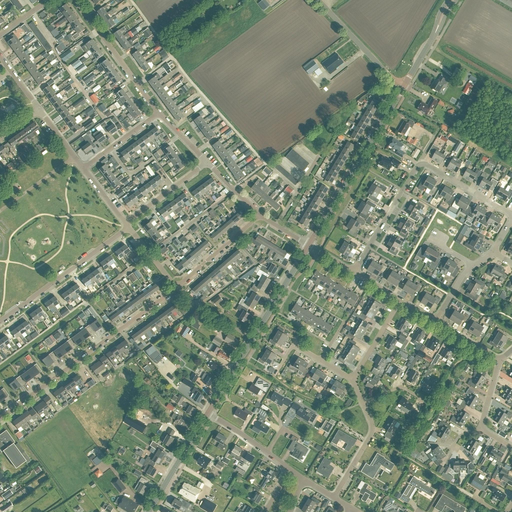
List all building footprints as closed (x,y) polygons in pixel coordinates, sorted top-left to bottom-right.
[(271,6),(265,0),(263,0),(259,3),(264,11),(271,6)] [(511,0),(498,0),(498,1),(511,8),(511,0)] [(58,15),(57,16),(59,19),(64,15),(64,14),(70,9),(66,4),(60,9),(63,13),(61,14),(61,13),(58,15)] [(105,8),(106,9),(109,7),(107,5),(97,12),(102,17),(107,13),(104,9),(105,8)] [(111,19),(109,16),(110,15),(111,16),(117,12),(115,8),(107,13),(102,17),(106,23),(111,19)] [(66,17),(58,23),(60,26),(68,20),(68,19),(74,14),(70,9),(64,14),(64,15),(66,17)] [(70,23),(67,25),(68,27),(72,25),(71,24),(78,19),(74,14),(68,19),(68,20),(70,23)] [(114,20),(117,18),(115,16),(111,19),(106,23),(110,29),(115,25),(112,21),(114,20)] [(74,28),(71,30),(72,32),(76,30),(75,29),(81,24),(78,19),(71,24),(72,25),(74,28)] [(29,29),(25,24),(21,27),(25,32),(26,31),(29,34),(31,32),(29,29)] [(78,33),(72,37),(75,40),(80,36),(79,34),(85,30),(85,29),(81,24),(75,29),(76,30),(78,33)] [(122,31),(123,32),(125,30),(124,27),(120,30),(114,34),(118,40),(124,36),(121,32),(122,31)] [(148,29),(143,32),(148,39),(153,35),(148,29)] [(128,33),(124,36),(118,40),(122,46),(128,42),(125,38),(126,37),(127,38),(130,35),(128,34),(128,33)] [(19,41),(15,35),(11,37),(13,39),(8,42),(12,47),(17,43),(19,41)] [(137,39),(136,36),(128,42),(122,46),(127,52),(134,46),(132,43),(137,39)] [(96,45),(92,40),(86,45),(89,48),(85,51),(87,53),(90,50),(89,50),(96,45)] [(19,41),(17,43),(12,47),(15,52),(22,46),(21,45),(21,44),(19,41)] [(65,48),(60,41),(58,42),(58,43),(60,45),(56,48),(60,53),(64,51),(63,50),(65,48)] [(100,50),(96,45),(89,50),(90,50),(92,53),(89,56),(90,58),(94,55),(93,55),(100,50)] [(141,52),(144,50),(140,45),(136,49),(137,51),(132,55),(137,61),(142,57),(139,52),(141,52)] [(24,52),(22,50),(24,49),(22,46),(15,52),(18,57),(24,52)] [(64,62),(75,55),(71,49),(60,56),(64,62)] [(27,50),(24,52),(18,57),(22,61),(29,56),(28,54),(29,53),(27,50)] [(97,60),(103,55),(100,50),(93,55),(94,55),(96,59),(93,61),(94,63),(97,60)] [(335,68),(343,62),(336,53),(329,58),(329,57),(321,63),(330,74),(336,69),(335,68)] [(145,57),(145,58),(148,56),(146,54),(142,57),(137,61),(141,66),(146,62),(143,58),(145,57)] [(29,59),(31,58),(29,56),(22,61),(25,66),(31,62),(29,59)] [(151,68),(148,65),(152,62),(151,59),(146,62),(141,66),(145,72),(151,68)] [(319,68),(312,59),(303,67),(309,75),(319,68)] [(75,69),(82,64),(79,60),(72,65),(75,69)] [(111,65),(107,60),(101,64),(101,65),(101,66),(98,68),(102,73),(105,70),(104,70),(111,65)] [(33,64),(31,62),(25,66),(29,71),(36,66),(34,63),(33,64)] [(76,70),(79,74),(85,70),(82,65),(76,70)] [(114,70),(111,65),(104,70),(105,70),(107,74),(104,76),(105,78),(108,76),(108,75),(114,70)] [(38,71),(36,69),(38,68),(36,66),(29,71),(32,76),(38,71)] [(322,73),(319,68),(314,72),(318,76),(322,73)] [(40,74),(38,71),(32,76),(36,80),(46,73),(45,70),(42,73),(40,74)] [(52,80),(62,72),(60,70),(50,77),(52,80)] [(112,80),(118,75),(114,70),(108,75),(108,76),(111,79),(107,81),(109,83),(112,81),(112,80)] [(45,81),(43,78),(45,77),(47,76),(45,74),(47,73),(46,73),(36,80),(39,85),(45,81)] [(83,80),(86,84),(94,78),(91,74),(83,80)] [(158,81),(156,78),(159,76),(158,74),(154,77),(155,77),(149,82),(152,87),(159,82),(158,81)] [(115,85),(122,80),(118,75),(112,80),(112,81),(114,84),(111,86),(113,88),(116,86),(115,85)] [(474,83),(477,79),(471,75),(468,80),(474,83)] [(444,84),(445,85),(448,81),(441,76),(438,80),(436,79),(430,88),(438,92),(444,84)] [(162,87),(160,83),(163,81),(162,79),(158,81),(159,82),(152,87),(156,92),(162,87)] [(166,92),(163,89),(167,86),(165,84),(162,87),(156,92),(160,97),(166,92)] [(186,85),(181,88),(185,93),(189,89),(186,85)] [(43,90),(47,95),(54,90),(52,87),(51,89),(49,86),(43,90)] [(468,95),(471,90),(466,87),(462,92),(468,95)] [(126,94),(122,89),(116,94),(119,98),(115,100),(117,102),(120,99),(126,94)] [(170,97),(167,93),(170,91),(169,89),(166,92),(160,97),(163,102),(170,97)] [(56,92),(54,90),(47,95),(50,100),(56,96),(54,93),(56,92)] [(99,101),(94,94),(90,97),(95,104),(99,101)] [(130,99),(126,94),(120,99),(123,103),(119,105),(121,107),(124,105),(124,104),(130,99)] [(173,102),(171,99),(174,96),(173,94),(170,97),(163,102),(167,107),(174,102),(173,102)] [(58,98),(56,96),(50,100),(54,105),(61,99),(59,97),(58,98)] [(370,96),(369,98),(373,100),(371,103),(370,105),(377,109),(380,103),(374,99),(374,98),(370,96)] [(76,104),(79,107),(86,101),(84,98),(76,104)] [(432,110),(437,101),(432,98),(428,106),(422,102),(417,110),(427,115),(431,109),(432,110)] [(63,101),(61,99),(54,105),(57,109),(63,105),(61,103),(63,101)] [(134,105),(130,99),(124,104),(124,105),(126,108),(123,110),(125,112),(128,110),(127,109),(134,105)] [(177,107),(175,103),(178,101),(176,99),(173,102),(174,102),(167,107),(171,112),(177,107)] [(195,113),(204,107),(201,102),(200,102),(198,99),(193,103),(196,106),(192,108),(195,113)] [(367,101),(366,103),(370,105),(368,109),(367,110),(374,114),(377,109),(370,105),(371,103),(367,101)] [(181,112),(178,108),(181,106),(180,104),(177,107),(171,112),(174,117),(181,112)] [(65,108),(63,105),(57,109),(61,114),(68,109),(66,107),(65,108)] [(137,110),(134,105),(127,109),(128,110),(130,113),(127,115),(128,117),(131,115),(131,114),(137,110)] [(92,107),(86,111),(89,116),(95,111),(92,107)] [(187,107),(184,109),(181,112),(174,117),(178,122),(185,117),(182,114),(185,111),(186,112),(188,110),(187,107)] [(364,107),(363,109),(367,111),(364,114),(364,116),(370,119),(374,114),(367,110),(368,109),(364,107)] [(69,111),(68,109),(61,114),(64,119),(70,115),(68,112),(69,111)] [(112,113),(108,109),(103,112),(107,117),(112,113)] [(135,119),(141,115),(137,110),(131,114),(131,115),(134,118),(130,120),(132,122),(136,120),(135,119)] [(361,112),(359,114),(363,116),(361,120),(361,121),(367,125),(370,119),(364,116),(364,114),(361,112)] [(194,121),(198,126),(205,121),(204,120),(202,117),(205,115),(204,113),(200,115),(200,116),(194,121)] [(72,117),(70,115),(64,119),(68,124),(75,118),(73,116),(72,117)] [(77,121),(75,118),(68,124),(71,128),(77,124),(75,122),(77,121)] [(207,118),(204,120),(205,121),(198,126),(202,131),(208,126),(208,125),(206,122),(209,120),(207,118)] [(357,118),(356,120),(360,122),(358,125),(357,126),(364,130),(367,125),(361,121),(361,120),(357,118)] [(91,120),(84,125),(87,129),(94,124),(91,120)] [(412,129),(415,123),(410,120),(408,124),(404,121),(398,132),(403,135),(404,136),(404,135),(406,137),(408,133),(406,132),(409,127),(412,129)] [(109,128),(107,125),(105,122),(100,125),(106,133),(109,131),(112,135),(118,130),(114,124),(109,128)] [(34,123),(29,126),(33,132),(34,131),(37,129),(39,132),(41,131),(39,127),(38,128),(34,123)] [(211,123),(208,125),(208,126),(202,131),(205,136),(212,131),(212,130),(209,127),(212,125),(211,123)] [(354,123),(353,125),(357,127),(355,131),(354,132),(361,136),(364,130),(357,126),(358,125),(354,123)] [(79,127),(77,124),(71,128),(75,133),(82,128),(80,126),(79,127)] [(106,133),(100,125),(96,128),(100,134),(95,138),(100,144),(106,139),(103,135),(106,133)] [(33,132),(29,126),(23,130),(28,136),(29,135),(31,138),(33,137),(34,136),(36,135),(34,131),(33,132)] [(164,137),(161,133),(161,134),(157,128),(151,131),(156,138),(156,137),(159,135),(162,139),(164,137)] [(213,132),(216,130),(215,128),(212,130),(212,131),(205,136),(209,141),(216,136),(213,132)] [(351,128),(350,130),(354,133),(351,137),(357,141),(361,136),(354,132),(355,131),(351,128)] [(23,130),(18,134),(22,140),(23,139),(27,136),(29,140),(31,138),(29,135),(28,136),(23,130)] [(151,141),(155,139),(157,142),(159,141),(156,137),(156,138),(151,131),(146,135),(151,141)] [(18,134),(13,138),(17,143),(18,143),(21,140),(24,144),(26,142),(23,139),(22,140),(18,134)] [(86,153),(93,149),(91,145),(93,143),(87,135),(83,137),(87,144),(82,148),(86,153)] [(146,145),(149,142),(152,146),(154,144),(151,141),(146,135),(141,139),(146,145)] [(8,142),(5,145),(7,148),(8,147),(10,149),(16,144),(19,147),(21,146),(18,143),(17,143),(13,138),(8,142)] [(223,146),(222,145),(220,142),(223,140),(222,138),(218,140),(219,141),(212,145),(216,151),(223,146)] [(146,145),(141,139),(136,143),(141,149),(141,148),(144,146),(147,150),(147,149),(149,148),(146,145)] [(345,139),(343,141),(347,143),(345,146),(345,148),(351,152),(355,146),(348,142),(348,141),(345,139)] [(402,158),(405,153),(400,150),(403,145),(393,139),(389,146),(393,148),(391,151),(402,158)] [(457,153),(462,144),(459,141),(457,145),(453,151),(457,153)] [(141,148),(141,149),(136,143),(131,146),(136,153),(136,152),(139,150),(142,153),(144,152),(141,148)] [(226,150),(224,147),(227,145),(226,143),(222,145),(223,146),(216,151),(220,156),(227,151),(226,150)] [(341,144),(340,146),(344,148),(342,152),(341,153),(348,157),(351,152),(345,148),(345,146),(341,144)] [(2,146),(0,147),(0,153),(1,155),(2,154),(5,152),(8,155),(10,154),(7,150),(6,151),(2,146)] [(136,153),(131,146),(126,150),(131,156),(134,153),(137,157),(139,155),(136,152),(136,153)] [(436,162),(441,154),(438,152),(440,149),(435,146),(432,152),(434,154),(431,159),(436,162)] [(167,156),(174,152),(170,147),(164,151),(166,155),(163,157),(165,159),(168,157),(167,156)] [(230,155),(228,152),(231,150),(229,148),(226,150),(227,151),(220,156),(224,161),(230,156),(230,155)] [(126,160),(129,157),(132,161),(134,159),(131,156),(126,150),(121,154),(123,157),(120,159),(124,164),(127,162),(126,160)] [(338,150),(337,152),(341,154),(339,157),(338,158),(345,162),(348,157),(341,153),(342,152),(338,150)] [(171,161),(177,157),(174,152),(167,156),(168,157),(170,160),(167,162),(168,164),(171,162),(171,161)] [(443,155),(441,154),(436,162),(441,165),(448,153),(445,152),(443,155)] [(234,160),(231,157),(234,155),(233,153),(230,155),(230,156),(224,161),(227,166),(234,161),(234,160)] [(335,155),(334,157),(338,159),(335,163),(335,164),(342,168),(345,162),(338,158),(339,157),(335,155)] [(177,157),(171,161),(171,162),(168,164),(172,169),(175,167),(174,166),(181,161),(177,157)] [(401,163),(394,159),(393,161),(388,159),(387,159),(383,157),(377,166),(380,167),(381,167),(382,166),(389,171),(392,166),(397,169),(401,163)] [(237,165),(235,162),(238,160),(237,158),(234,160),(234,161),(227,166),(231,171),(238,166),(237,165)] [(332,160),(331,162),(334,165),(332,168),(332,169),(338,173),(342,168),(335,164),(335,163),(332,160)] [(452,171),(457,163),(452,160),(447,168),(452,171)] [(457,163),(452,171),(456,174),(460,168),(462,170),(464,167),(466,164),(468,161),(466,160),(465,163),(462,161),(460,165),(457,163)] [(185,166),(181,161),(174,166),(175,167),(177,170),(174,172),(176,174),(179,172),(178,171),(185,166)] [(109,169),(106,166),(110,164),(108,162),(105,165),(99,170),(103,175),(109,170),(109,169)] [(241,170),(239,167),(242,165),(240,163),(237,165),(238,166),(231,171),(235,176),(241,171),(241,170)] [(464,174),(462,177),(467,180),(472,172),(467,169),(469,165),(466,164),(464,167),(467,169),(464,174)] [(153,175),(154,174),(148,166),(146,168),(152,176),(153,175)] [(328,166),(327,168),(331,170),(329,174),(328,174),(335,178),(338,173),(332,169),(332,168),(328,166)] [(113,174),(110,171),(113,169),(112,167),(109,169),(109,170),(103,175),(107,180),(113,175),(113,174)] [(245,176),(242,172),(246,170),(244,168),(241,170),(241,171),(235,176),(238,181),(245,176)] [(482,172),(479,171),(477,169),(474,173),(472,172),(467,180),(472,183),(475,177),(478,178),(482,172)] [(154,180),(151,182),(147,177),(148,177),(144,171),(141,173),(147,180),(146,180),(149,183),(149,184),(149,183),(154,189),(159,185),(155,179),(154,180)] [(324,173),(328,176),(325,180),(332,184),(335,178),(328,174),(329,174),(325,171),(325,172),(324,173)] [(117,180),(116,179),(114,176),(117,174),(116,172),(113,174),(113,175),(107,180),(111,184),(117,180)] [(482,181),(479,186),(483,189),(488,181),(486,180),(488,176),(483,173),(479,179),(482,181)] [(164,182),(160,175),(156,178),(153,175),(152,176),(151,176),(154,180),(155,179),(159,185),(164,182)] [(121,185),(119,182),(123,179),(121,176),(116,179),(117,180),(111,184),(114,189),(121,185)] [(427,188),(433,179),(428,177),(426,181),(423,179),(418,188),(423,191),(425,187),(427,188)] [(218,189),(220,187),(218,183),(217,184),(213,178),(207,181),(212,188),(212,187),(213,187),(216,185),(218,189)] [(251,188),(257,193),(260,189),(260,188),(257,186),(262,181),(259,179),(254,184),(255,185),(251,188)] [(433,179),(427,188),(431,190),(429,193),(433,196),(437,190),(434,188),(435,186),(437,182),(433,179)] [(488,181),(483,189),(488,192),(489,190),(491,187),(494,189),(498,182),(492,179),(490,182),(488,181)] [(207,181),(202,185),(207,191),(208,191),(211,189),(213,192),(214,194),(213,194),(217,199),(220,197),(216,193),(216,192),(213,187),(212,187),(212,188),(207,181)] [(326,194),(329,189),(323,185),(323,184),(319,181),(318,183),(322,186),(320,189),(319,190),(326,194)] [(387,188),(381,184),(377,181),(374,185),(373,184),(370,189),(379,194),(381,191),(384,193),(387,188)] [(149,184),(149,183),(146,186),(143,182),(141,184),(144,187),(149,193),(154,189),(149,183),(149,184)] [(264,183),(260,188),(260,189),(257,193),(262,197),(265,193),(262,190),(266,185),(264,183)] [(499,183),(495,190),(498,191),(497,193),(495,196),(500,199),(505,191),(500,188),(502,185),(499,183)] [(210,195),(208,191),(207,191),(202,185),(197,189),(202,195),(203,195),(206,193),(208,196),(210,195)] [(144,187),(141,189),(138,186),(136,187),(139,191),(139,190),(144,196),(149,193),(144,187)] [(294,190),(289,186),(285,190),(290,194),(294,190)] [(323,200),(326,194),(319,190),(320,189),(316,187),(315,189),(319,191),(317,194),(316,196),(323,200)] [(444,198),(450,189),(445,187),(440,195),(444,198)] [(269,188),(265,193),(262,197),(267,202),(270,198),(270,197),(267,195),(272,190),(269,188)] [(122,189),(116,194),(118,198),(125,193),(122,189)] [(139,191),(136,193),(133,189),(131,191),(134,194),(139,200),(144,196),(139,190),(139,191)] [(205,198),(203,195),(202,195),(197,189),(192,193),(197,199),(201,196),(203,200),(205,198)] [(376,198),(379,194),(370,189),(367,193),(372,196),(369,199),(377,204),(380,200),(376,198)] [(450,189),(444,198),(446,199),(445,202),(450,205),(454,199),(451,197),(452,196),(454,192),(450,189)] [(511,190),(509,189),(507,192),(505,191),(500,199),(505,202),(508,197),(511,198),(511,195),(511,190)] [(274,192),(270,197),(270,198),(267,202),(272,206),(275,202),(272,199),(277,194),(276,194),(274,192)] [(319,205),(323,200),(316,196),(317,194),(313,192),(311,194),(315,197),(313,200),(313,201),(319,205)] [(134,194),(130,197),(128,193),(126,195),(128,198),(129,198),(134,204),(139,200),(134,194)] [(185,203),(188,201),(190,204),(192,203),(189,199),(184,193),(179,197),(184,203),(185,203)] [(277,204),(282,198),(281,198),(279,196),(275,202),(272,206),(277,211),(280,206),(277,204)] [(461,208),(466,199),(462,196),(459,202),(455,200),(452,206),(458,210),(459,207),(461,208)] [(128,198),(125,200),(123,197),(121,198),(124,202),(124,201),(129,208),(134,204),(129,198),(128,198)] [(180,206),(183,205),(185,208),(187,207),(185,203),(184,203),(179,197),(174,201),(179,207),(180,206)] [(316,211),(319,205),(313,201),(313,200),(309,198),(308,200),(312,202),(310,205),(309,206),(316,211)] [(466,199),(461,208),(463,209),(461,212),(468,216),(472,210),(468,207),(468,206),(471,202),(466,199)] [(174,201),(169,205),(174,211),(175,210),(177,214),(180,212),(182,210),(180,207),(180,206),(179,207),(174,201)] [(375,209),(377,205),(371,202),(369,205),(362,201),(360,206),(369,211),(371,207),(375,209)] [(417,205),(412,202),(409,207),(418,212),(420,209),(422,211),(425,206),(418,202),(417,205)] [(313,216),(316,211),(309,206),(310,205),(306,203),(305,205),(309,207),(307,211),(306,212),(313,216)] [(170,214),(173,212),(175,215),(177,214),(175,210),(174,211),(169,205),(164,208),(169,215),(170,214)] [(472,210),(468,216),(472,219),(474,215),(477,217),(482,208),(477,205),(475,210),(474,211),(472,210)] [(224,216),(225,214),(218,206),(217,207),(217,208),(220,211),(224,216)] [(367,213),(369,211),(360,206),(357,210),(361,213),(359,216),(367,220),(370,215),(367,213)] [(446,214),(448,211),(440,206),(438,209),(446,214)] [(418,212),(409,207),(406,213),(411,215),(409,218),(417,222),(420,218),(416,216),(418,212)] [(172,218),(170,214),(169,215),(164,208),(159,212),(161,215),(159,217),(163,223),(166,221),(164,218),(168,216),(170,219),(172,218)] [(310,221),(313,216),(306,212),(307,211),(303,208),(302,210),(306,213),(304,216),(303,217),(310,221)] [(486,218),(484,217),(487,211),(482,208),(477,217),(480,218),(478,222),(482,225),(486,218)] [(232,211),(236,216),(236,215),(240,220),(245,215),(242,211),(238,214),(234,209),(232,211)] [(235,224),(240,220),(236,215),(236,216),(233,218),(229,213),(226,215),(231,220),(235,224)] [(306,227),(310,221),(303,217),(304,216),(300,214),(298,216),(303,218),(300,223),(306,227)] [(492,225),(497,217),(492,214),(489,219),(486,218),(482,225),(487,227),(489,224),(492,225)] [(230,228),(235,224),(231,220),(228,223),(225,220),(226,220),(224,217),(221,219),(226,224),(230,228)] [(497,227),(502,219),(497,217),(492,225),(494,227),(492,231),(497,233),(500,228),(497,227)] [(181,219),(180,218),(175,221),(179,226),(184,223),(181,219)] [(356,221),(352,219),(349,223),(358,228),(361,224),(364,226),(366,223),(358,218),(356,221)] [(144,227),(148,232),(154,227),(154,226),(151,223),(155,221),(153,219),(150,222),(144,227)] [(412,228),(415,223),(408,219),(407,222),(402,219),(399,225),(408,230),(409,227),(412,228)] [(154,227),(148,232),(152,237),(158,232),(157,231),(155,228),(158,226),(161,224),(159,222),(157,224),(154,226),(154,227)] [(225,232),(230,228),(226,224),(223,227),(219,222),(216,224),(221,229),(221,228),(225,232)] [(355,233),(358,228),(349,223),(347,227),(352,231),(350,234),(356,238),(358,235),(355,233)] [(406,232),(408,230),(399,225),(396,230),(401,232),(399,235),(406,239),(409,234),(406,232)] [(220,237),(225,232),(221,228),(221,229),(218,231),(214,226),(211,228),(216,233),(220,237)] [(158,232),(152,237),(156,242),(157,241),(159,243),(164,240),(162,237),(159,233),(162,231),(161,229),(157,231),(158,232)] [(215,241),(220,237),(216,233),(213,235),(208,230),(206,232),(208,234),(211,237),(215,241)] [(473,239),(472,241),(481,246),(484,241),(477,237),(479,235),(474,232),(471,237),(473,239)] [(256,249),(258,250),(262,244),(261,244),(264,239),(258,236),(256,240),(253,239),(251,242),(257,246),(256,249)] [(402,246),(405,241),(399,237),(398,240),(392,237),(389,242),(398,247),(399,244),(402,246)] [(196,241),(201,246),(201,245),(205,249),(210,245),(206,241),(203,244),(199,239),(196,241)] [(267,248),(270,243),(264,239),(261,244),(262,244),(265,246),(262,252),(264,254),(268,248),(267,248)] [(192,241),(190,242),(192,245),(191,245),(196,250),(200,254),(205,249),(201,245),(201,246),(198,248),(194,243),(192,241)] [(481,246),(472,241),(471,242),(468,241),(467,243),(466,243),(464,246),(473,251),(475,248),(478,250),(481,246)] [(355,250),(358,246),(352,243),(351,245),(345,242),(342,247),(351,253),(353,249),(355,250)] [(396,250),(398,247),(389,242),(386,247),(392,250),(390,253),(396,256),(399,251),(396,250)] [(273,251),(276,246),(270,243),(267,248),(268,248),(271,250),(267,256),(270,257),(273,251)] [(131,255),(133,254),(130,250),(130,251),(125,244),(120,248),(125,255),(125,254),(128,252),(131,255)] [(279,254),(281,250),(276,246),(273,251),(277,253),(273,259),(275,261),(279,255),(279,254)] [(195,258),(200,254),(196,250),(193,253),(188,247),(186,249),(188,252),(191,254),(195,258)] [(351,253),(342,247),(339,252),(345,255),(343,258),(349,262),(351,257),(349,256),(351,253)] [(426,258),(429,259),(434,251),(428,247),(425,253),(422,252),(419,257),(424,260),(426,258)] [(128,258),(125,254),(125,255),(120,248),(115,252),(120,258),(123,256),(126,259),(128,258)] [(238,250),(233,255),(237,259),(240,256),(245,261),(247,259),(242,254),(238,250)] [(287,253),(281,250),(279,254),(282,257),(279,263),(286,267),(289,262),(287,261),(288,260),(284,258),(287,253)] [(439,262),(436,260),(440,254),(434,251),(429,259),(432,261),(430,264),(431,264),(429,267),(434,270),(436,267),(439,262)] [(183,252),(181,254),(183,256),(186,259),(186,258),(190,263),(195,258),(191,254),(188,252),(185,254),(183,252)] [(242,264),(237,259),(233,255),(228,259),(232,263),(235,260),(239,266),(242,264)] [(115,262),(110,256),(105,259),(109,266),(110,265),(113,269),(116,266),(117,268),(119,267),(118,265),(115,262)] [(178,256),(176,258),(181,263),(185,267),(190,263),(186,258),(186,259),(183,256),(180,258),(178,256)] [(372,274),(378,265),(374,263),(376,260),(371,258),(369,261),(368,264),(371,265),(367,271),(372,274)] [(113,269),(110,265),(109,266),(105,259),(100,263),(104,270),(108,267),(111,270),(113,269)] [(237,268),(232,263),(228,259),(223,263),(227,268),(227,267),(230,265),(234,270),(237,268)] [(448,271),(453,262),(448,259),(445,265),(442,264),(439,269),(445,272),(446,270),(448,271)] [(173,260),(171,262),(176,268),(176,267),(179,271),(185,267),(181,263),(178,265),(173,260)] [(455,278),(459,271),(455,269),(458,264),(453,262),(448,271),(452,273),(451,276),(455,278)] [(232,272),(227,267),(227,268),(223,263),(218,268),(222,272),(225,269),(229,274),(232,272)] [(274,275),(278,268),(272,265),(271,266),(269,264),(267,268),(262,265),(261,264),(257,268),(267,274),(268,271),(274,275)] [(383,273),(387,267),(383,265),(381,267),(378,265),(372,274),(377,277),(381,271),(383,273)] [(495,276),(500,268),(495,265),(492,270),(489,268),(486,274),(491,277),(493,275),(495,276)] [(218,268),(213,272),(217,276),(220,273),(224,279),(227,277),(222,272),(218,268)] [(265,277),(267,274),(257,268),(254,272),(257,274),(263,278),(261,282),(267,286),(271,280),(265,277)] [(387,281),(392,284),(397,275),(394,273),(396,270),(391,268),(388,274),(390,275),(387,281)] [(505,271),(500,268),(495,276),(498,278),(496,280),(502,283),(505,278),(502,276),(505,271)] [(96,280),(97,279),(100,277),(102,280),(104,279),(102,275),(101,276),(96,269),(91,273),(96,280)] [(316,284),(322,275),(318,273),(319,272),(316,271),(311,280),(315,282),(314,283),(316,284)] [(213,272),(208,277),(212,281),(212,280),(215,283),(217,281),(219,283),(222,281),(217,276),(213,272)] [(92,283),(95,281),(97,284),(99,282),(97,279),(96,280),(91,273),(86,277),(91,283),(92,283)] [(137,279),(132,273),(128,276),(133,283),(137,279)] [(323,287),(329,278),(326,276),(325,278),(322,275),(316,284),(318,286),(319,285),(323,287)] [(403,283),(407,277),(402,275),(401,277),(397,275),(392,284),(397,287),(400,281),(403,283)] [(87,287),(90,284),(92,288),(94,286),(92,283),(91,283),(86,277),(81,280),(86,287),(87,287)] [(208,277),(203,281),(207,285),(210,282),(214,287),(217,285),(215,283),(212,280),(212,281),(208,277)] [(411,280),(407,277),(403,283),(406,285),(403,290),(408,293),(413,284),(409,282),(411,280)] [(328,292),(334,283),(331,281),(331,280),(329,278),(323,287),(327,290),(327,291),(328,292)] [(439,285),(449,291),(450,288),(445,284),(447,281),(443,279),(442,283),(441,282),(439,285)] [(150,280),(148,281),(152,287),(156,291),(161,287),(158,282),(154,285),(150,280)] [(203,281),(198,285),(201,289),(202,289),(204,292),(207,289),(212,295),(214,293),(211,290),(207,285),(203,281)] [(482,290),(486,285),(479,281),(478,284),(472,281),(469,286),(478,291),(479,288),(482,290)] [(257,291),(258,288),(264,292),(267,286),(261,282),(258,286),(254,284),(252,288),(257,291)] [(335,295),(341,286),(338,284),(337,285),(334,283),(328,292),(330,293),(331,292),(335,295)] [(77,294),(80,292),(82,295),(84,293),(82,290),(81,291),(76,284),(71,288),(76,294),(77,294)] [(145,284),(143,285),(147,291),(147,290),(150,295),(156,291),(152,287),(149,289),(145,284)] [(419,292),(422,286),(418,284),(417,286),(413,284),(408,293),(413,296),(416,290),(419,292)] [(198,285),(193,290),(196,294),(200,291),(202,294),(206,298),(207,299),(209,297),(204,292),(202,289),(201,289),(198,285)] [(138,286),(136,287),(141,295),(142,294),(145,299),(150,295),(147,290),(147,291),(144,293),(140,288),(139,288),(138,286)] [(341,299),(346,290),(343,288),(344,287),(341,286),(335,295),(340,297),(339,298),(341,299)] [(476,294),(478,291),(469,286),(466,291),(471,294),(470,297),(476,301),(479,296),(476,294)] [(72,297),(75,295),(77,298),(78,298),(79,297),(77,294),(76,294),(71,288),(66,291),(71,298),(72,297)] [(252,295),(249,299),(257,303),(261,297),(256,294),(257,292),(251,288),(248,293),(252,295)] [(348,302),(353,293),(351,291),(350,292),(346,290),(341,299),(343,301),(344,300),(348,302)] [(421,303),(426,306),(431,297),(428,295),(429,293),(425,290),(421,296),(424,297),(421,303)] [(66,302),(70,299),(72,302),(74,301),(72,297),(71,298),(66,291),(61,295),(66,302)] [(134,292),(132,293),(136,299),(136,298),(140,303),(145,299),(142,294),(141,295),(138,297),(134,292)] [(353,307),(359,298),(355,296),(356,295),(353,293),(348,302),(352,305),(351,306),(353,307)] [(376,302),(378,299),(371,295),(369,294),(367,296),(370,297),(369,299),(370,300),(368,303),(378,310),(381,305),(376,302)] [(129,295),(126,297),(131,303),(131,302),(134,307),(140,303),(136,298),(136,299),(133,301),(129,295)] [(62,306),(60,302),(59,303),(54,296),(49,300),(54,306),(55,306),(58,304),(60,307),(62,306)] [(219,296),(212,302),(216,306),(223,301),(219,296)] [(437,305),(441,299),(436,297),(435,299),(431,297),(426,306),(431,309),(434,303),(437,305)] [(123,299),(121,301),(125,307),(126,306),(129,311),(134,307),(131,302),(131,303),(128,305),(123,299)] [(253,309),(257,303),(249,299),(248,302),(242,299),(239,304),(246,308),(248,306),(253,309)] [(49,300),(44,304),(49,310),(50,310),(52,313),(55,311),(60,318),(62,316),(57,309),(55,306),(54,306),(49,300)] [(118,303),(116,305),(117,307),(120,311),(120,310),(124,315),(129,311),(126,306),(125,307),(121,301),(118,303)] [(296,318),(302,308),(298,306),(298,305),(296,303),(291,313),(294,315),(293,316),(296,318)] [(376,315),(379,310),(378,310),(368,303),(365,308),(375,315),(376,315)] [(245,311),(246,308),(239,304),(237,309),(243,312),(239,319),(245,323),(250,314),(245,311)] [(174,305),(169,309),(172,313),(173,313),(176,311),(180,316),(182,315),(178,309),(177,309),(174,305)] [(454,323),(460,314),(457,312),(458,310),(456,309),(457,307),(455,305),(454,307),(450,313),(453,314),(450,320),(454,323)] [(183,306),(179,309),(183,315),(187,312),(183,306)] [(66,307),(60,313),(64,317),(70,311),(66,307)] [(91,307),(84,312),(87,315),(90,313),(94,318),(97,316),(91,307)] [(113,307),(110,309),(112,311),(115,315),(115,314),(118,319),(124,315),(120,310),(120,311),(117,307),(114,309),(113,307)] [(47,317),(45,313),(44,314),(39,308),(34,311),(39,318),(40,317),(43,315),(45,318),(47,317)] [(303,320),(309,311),(307,310),(306,311),(302,308),(296,318),(299,319),(300,318),(303,320)] [(372,320),(375,315),(365,308),(363,312),(362,311),(359,315),(366,319),(367,316),(372,320)] [(169,309),(163,313),(167,317),(170,315),(174,320),(177,319),(173,313),(172,313),(169,309)] [(42,321),(40,317),(39,318),(34,311),(29,315),(34,321),(38,319),(40,322),(42,321)] [(107,311),(105,313),(109,319),(109,318),(113,323),(118,319),(115,314),(115,315),(112,311),(109,313),(107,311)] [(309,325),(314,316),(310,313),(311,312),(309,311),(303,320),(306,322),(306,323),(309,325)] [(163,313),(158,317),(161,321),(162,321),(165,319),(169,324),(170,326),(173,324),(171,322),(167,317),(163,313)] [(466,322),(469,316),(465,314),(463,316),(460,314),(454,323),(459,326),(463,320),(466,322)] [(369,325),(364,322),(366,319),(359,315),(357,319),(358,320),(356,324),(366,330),(369,325)] [(315,328),(321,318),(319,317),(318,318),(314,316),(309,325),(311,327),(312,326),(315,328)] [(158,317),(153,321),(156,325),(159,323),(163,328),(166,326),(162,321),(161,321),(158,317)] [(321,332),(327,323),(322,321),(323,320),(321,318),(315,328),(319,330),(318,331),(321,332)] [(468,331),(473,334),(479,325),(475,323),(477,321),(473,318),(469,324),(472,326),(468,331)] [(198,324),(199,322),(194,319),(191,326),(195,329),(198,324)] [(404,330),(409,323),(403,319),(401,323),(399,322),(395,329),(402,333),(399,337),(400,338),(405,341),(407,337),(403,334),(405,331),(404,330)] [(89,324),(87,326),(92,333),(101,327),(96,320),(90,325),(89,324)] [(26,331),(26,330),(29,328),(32,331),(34,330),(31,327),(30,327),(26,321),(21,325),(26,331)] [(153,321),(147,325),(150,329),(154,327),(158,332),(160,331),(160,330),(156,325),(153,321)] [(367,330),(366,330),(356,324),(353,322),(350,326),(353,328),(363,335),(364,335),(367,330)] [(328,335),(333,326),(332,325),(331,326),(327,323),(321,332),(324,334),(324,333),(328,335)] [(181,324),(178,328),(177,327),(174,331),(178,333),(177,334),(184,338),(189,329),(183,325),(181,324)] [(21,334),(24,332),(27,335),(29,334),(26,330),(26,331),(21,325),(16,328),(20,335),(21,334)] [(147,325),(142,329),(145,333),(146,333),(149,331),(153,336),(155,334),(150,329),(147,325)] [(485,333),(488,328),(484,325),(482,327),(479,325),(473,334),(478,337),(482,331),(485,333)] [(92,333),(87,326),(84,328),(84,329),(78,333),(83,340),(92,333)] [(283,333),(284,330),(278,327),(277,330),(279,331),(276,336),(285,341),(285,340),(287,341),(289,339),(287,338),(288,336),(283,333)] [(15,338),(16,338),(19,336),(22,339),(24,337),(21,334),(20,335),(16,328),(11,332),(15,338)] [(360,340),(363,335),(353,328),(351,332),(349,331),(347,335),(354,339),(355,337),(360,340)] [(498,334),(496,338),(505,343),(508,338),(502,335),(504,332),(498,328),(496,333),(498,334)] [(142,329),(137,333),(140,337),(143,335),(146,338),(147,340),(149,342),(151,340),(150,338),(146,333),(145,333),(142,329)] [(419,343),(425,333),(420,329),(417,333),(415,332),(411,338),(419,343)] [(83,340),(78,333),(72,338),(71,338),(69,340),(74,347),(83,340)] [(137,333),(131,337),(134,341),(138,339),(142,344),(143,347),(146,345),(144,342),(140,337),(137,333)] [(228,342),(236,346),(239,341),(234,338),(235,337),(228,334),(224,340),(228,342)] [(6,345),(9,343),(11,347),(13,345),(11,342),(10,342),(6,336),(1,340),(5,346),(6,345)] [(275,346),(277,343),(282,346),(282,345),(284,346),(286,343),(284,342),(285,341),(276,336),(273,341),(271,339),(269,342),(275,346)] [(223,341),(215,337),(212,342),(220,347),(223,341)] [(392,351),(398,341),(390,337),(386,343),(389,344),(386,348),(392,351)] [(434,352),(440,342),(434,338),(432,342),(430,341),(426,347),(434,352)] [(505,343),(496,338),(494,341),(491,340),(489,344),(495,348),(497,345),(502,348),(505,343)] [(1,349),(4,347),(7,350),(8,349),(6,345),(5,346),(1,340),(0,339),(0,349),(0,350),(1,349)] [(349,344),(347,347),(357,354),(360,349),(355,346),(356,343),(350,339),(348,343),(349,344)] [(74,347),(69,340),(66,342),(60,347),(65,354),(74,347)] [(125,340),(120,344),(127,354),(129,353),(126,349),(130,347),(125,340)] [(126,356),(127,354),(120,344),(115,347),(120,354),(123,352),(126,356)] [(152,345),(145,351),(157,364),(164,357),(152,345)] [(211,351),(218,355),(218,356),(226,361),(227,360),(228,359),(229,358),(229,356),(224,353),(225,352),(221,350),(222,350),(214,345),(211,351)] [(416,355),(423,359),(426,354),(423,352),(426,347),(422,345),(416,355)] [(268,350),(265,355),(273,360),(274,359),(276,360),(277,357),(275,356),(276,355),(271,352),(273,349),(267,346),(265,349),(268,350)] [(65,354),(60,347),(54,351),(53,351),(50,353),(56,360),(65,354)] [(120,354),(115,347),(110,350),(110,351),(115,357),(117,355),(120,359),(122,357),(120,354)] [(358,354),(357,354),(347,347),(344,352),(354,359),(355,359),(358,354)] [(448,361),(454,350),(449,347),(446,351),(444,350),(441,356),(437,354),(430,365),(433,366),(435,364),(436,365),(440,358),(439,358),(441,356),(448,361)] [(201,350),(198,355),(206,359),(207,358),(211,360),(213,358),(201,350)] [(115,358),(115,357),(110,351),(105,355),(113,365),(115,364),(112,360),(115,358)] [(354,359),(344,352),(342,356),(340,355),(338,359),(344,363),(346,361),(351,364),(354,359)] [(56,360),(50,353),(48,355),(48,356),(42,360),(47,367),(56,360)] [(270,365),(271,363),(273,365),(274,362),(273,361),(273,360),(265,355),(262,359),(260,358),(258,361),(264,364),(265,362),(270,365)] [(99,359),(100,361),(104,366),(107,364),(110,367),(112,366),(104,356),(99,359)] [(380,371),(386,361),(378,356),(374,363),(377,364),(374,368),(380,371)] [(416,356),(415,358),(412,363),(414,365),(417,360),(422,362),(423,360),(416,356)] [(298,370),(303,361),(299,358),(296,363),(293,361),(289,367),(295,370),(296,368),(298,370)] [(105,368),(104,366),(100,361),(90,368),(98,379),(100,377),(98,374),(105,368)] [(211,367),(210,368),(218,373),(221,367),(217,365),(218,364),(214,362),(214,363),(211,361),(208,365),(211,367)] [(306,369),(309,364),(303,361),(298,370),(300,371),(299,373),(305,376),(308,370),(306,369)] [(34,366),(27,371),(32,378),(41,371),(36,364),(33,366),(34,366)] [(428,376),(433,366),(430,365),(425,374),(428,376)] [(399,377),(403,371),(395,366),(389,376),(394,380),(397,376),(399,377)] [(475,378),(483,382),(485,378),(479,374),(481,371),(476,367),(474,371),(475,372),(474,373),(475,374),(473,377),(475,378)] [(311,380),(312,378),(317,381),(322,373),(317,370),(315,374),(312,372),(308,379),(311,380)] [(410,378),(409,380),(408,381),(414,385),(420,375),(412,370),(408,377),(410,378)] [(32,378),(27,371),(21,376),(21,375),(18,377),(23,384),(32,378)] [(193,373),(189,380),(195,383),(199,376),(193,373)] [(205,381),(204,383),(209,387),(214,380),(209,376),(205,373),(201,379),(205,381)] [(323,388),(327,382),(324,380),(327,376),(322,373),(317,381),(322,384),(321,386),(323,388)] [(83,387),(85,386),(77,375),(72,379),(76,385),(77,386),(80,383),(83,387)] [(363,381),(367,384),(366,386),(372,390),(375,384),(377,385),(381,379),(375,376),(373,380),(366,376),(363,381)] [(430,377),(428,376),(427,379),(423,385),(425,387),(423,391),(428,394),(434,384),(429,380),(430,377)] [(23,384),(18,377),(15,379),(16,380),(9,384),(14,391),(23,384)] [(73,388),(76,385),(72,379),(72,378),(67,382),(74,393),(76,391),(73,388)] [(184,378),(182,383),(191,388),(193,384),(184,378)] [(255,385),(252,384),(249,390),(257,395),(258,394),(260,395),(262,392),(265,393),(271,385),(259,378),(255,385)] [(475,378),(473,381),(470,379),(467,384),(471,387),(474,383),(477,385),(480,387),(483,382),(475,378)] [(336,392),(336,393),(341,384),(336,381),(333,386),(331,384),(327,390),(330,392),(331,390),(336,392)] [(73,394),(74,393),(67,382),(62,386),(67,392),(70,390),(73,394)] [(336,392),(334,395),(339,398),(342,399),(346,393),(343,392),(346,387),(341,384),(336,393),(336,392)] [(67,393),(67,392),(62,386),(58,390),(65,400),(67,399),(64,395),(67,393)] [(199,403),(203,396),(198,393),(200,390),(195,387),(191,392),(196,395),(193,400),(199,403)] [(1,391),(0,391),(0,401),(9,395),(3,388),(0,390),(1,391)] [(470,396),(468,399),(476,404),(480,399),(473,395),(474,392),(469,389),(466,393),(470,396)] [(64,401),(65,400),(58,390),(53,393),(58,400),(61,398),(64,401)] [(288,407),(291,401),(286,398),(286,399),(275,392),(270,399),(282,406),(283,404),(288,407)] [(511,401),(511,400),(511,397),(504,392),(501,398),(508,402),(506,404),(511,407),(511,405),(511,401)] [(181,405),(185,407),(188,409),(186,412),(192,416),(196,409),(190,405),(190,406),(183,401),(185,398),(180,394),(178,397),(174,395),(172,400),(180,405),(181,405)] [(43,400),(44,401),(48,406),(51,404),(54,408),(55,406),(54,405),(48,396),(43,400)] [(412,418),(416,411),(412,409),(411,409),(413,405),(406,401),(407,400),(403,398),(399,404),(402,407),(401,410),(408,415),(412,418)] [(473,409),(476,404),(468,399),(466,402),(463,400),(460,405),(465,408),(466,405),(473,409)] [(44,401),(39,405),(47,415),(48,414),(46,411),(49,408),(44,401)] [(312,415),(300,408),(301,407),(294,403),(291,408),(297,412),(296,414),(308,422),(312,415)] [(45,416),(47,415),(39,405),(34,408),(40,416),(43,413),(45,416)] [(463,411),(465,408),(460,405),(457,410),(460,412),(458,415),(467,420),(470,415),(463,411)] [(234,414),(234,415),(234,416),(236,417),(237,417),(237,416),(245,421),(248,415),(251,416),(252,413),(250,412),(245,409),(244,411),(238,408),(234,414)] [(33,409),(28,412),(28,413),(32,418),(34,420),(37,418),(39,421),(41,419),(33,409)] [(510,420),(511,416),(511,413),(508,412),(507,414),(500,410),(497,415),(505,420),(507,417),(510,420)] [(29,420),(32,418),(28,413),(28,412),(27,411),(22,415),(27,422),(30,426),(32,424),(29,420)] [(176,420),(174,422),(181,426),(182,425),(186,428),(190,423),(185,420),(185,419),(179,416),(178,416),(174,413),(171,418),(176,420)] [(261,415),(260,414),(258,418),(262,420),(260,422),(258,421),(254,427),(266,434),(270,428),(262,424),(266,418),(261,415)] [(24,424),(27,422),(22,415),(17,419),(25,429),(27,428),(24,424)] [(439,419),(441,420),(442,421),(444,418),(438,415),(434,421),(437,423),(439,419)] [(463,425),(467,420),(458,415),(457,418),(453,416),(450,421),(455,424),(457,421),(463,425)] [(503,423),(505,420),(497,415),(494,421),(500,425),(499,428),(503,431),(507,425),(503,423)] [(384,436),(387,438),(386,440),(389,441),(390,440),(391,440),(393,436),(391,435),(392,433),(391,432),(397,422),(390,418),(388,422),(389,423),(385,430),(388,432),(387,433),(387,432),(384,436)] [(24,430),(25,429),(17,419),(12,422),(17,429),(21,427),(24,430)] [(321,429),(330,433),(335,421),(331,419),(330,422),(325,420),(321,429)] [(442,428),(440,431),(448,436),(451,430),(445,426),(446,423),(442,421),(441,420),(438,425),(442,428)] [(137,430),(143,433),(147,426),(141,423),(137,430)] [(172,437),(175,431),(170,428),(167,434),(168,435),(163,443),(169,447),(174,438),(172,437)] [(15,442),(6,430),(0,434),(0,450),(1,452),(3,451),(16,468),(25,461),(27,463),(31,460),(22,449),(18,443),(14,446),(13,444),(15,442)] [(339,430),(332,442),(337,445),(340,439),(348,443),(345,449),(349,452),(353,444),(354,445),(357,441),(339,430)] [(445,441),(448,436),(440,431),(438,434),(434,431),(431,436),(437,439),(438,437),(445,441)] [(224,444),(227,438),(219,434),(215,440),(220,443),(217,448),(224,452),(227,446),(224,444)] [(308,450),(297,443),(295,442),(297,439),(295,437),(288,450),(291,452),(294,448),(296,449),(294,453),(292,456),(300,461),(303,455),(305,456),(308,450)] [(477,449),(480,444),(472,439),(469,444),(477,449)] [(165,448),(153,441),(150,445),(156,449),(153,453),(156,455),(164,460),(165,457),(164,457),(166,453),(163,451),(165,448)] [(474,454),(477,449),(469,444),(466,449),(474,454)] [(239,455),(243,450),(236,446),(232,452),(230,455),(234,458),(234,459),(239,462),(242,457),(239,455)] [(435,457),(443,451),(439,446),(433,451),(431,448),(425,452),(428,457),(433,454),(435,457)] [(494,459),(499,451),(494,448),(489,456),(494,459)] [(441,459),(446,456),(443,451),(435,457),(437,459),(434,461),(437,466),(443,462),(441,459)] [(499,462),(504,454),(499,451),(494,459),(497,461),(496,464),(498,465),(500,462),(499,462)] [(245,459),(242,457),(239,462),(238,464),(242,467),(245,462),(245,464),(248,466),(250,465),(255,457),(254,457),(254,456),(252,455),(251,455),(248,453),(245,459)] [(365,465),(361,472),(372,478),(382,462),(393,468),(395,465),(384,458),(377,453),(373,461),(374,462),(370,468),(365,465)] [(101,455),(97,457),(95,454),(90,457),(97,466),(105,460),(101,455)] [(146,458),(140,454),(139,456),(146,460),(155,465),(156,463),(159,465),(161,462),(162,462),(164,460),(156,455),(153,460),(148,456),(147,458),(146,458)] [(206,469),(211,460),(204,456),(204,457),(201,455),(197,461),(201,463),(199,465),(206,469)] [(328,478),(334,468),(330,465),(332,462),(325,457),(316,471),(328,478)] [(155,465),(146,460),(143,465),(145,467),(143,470),(147,473),(153,476),(154,476),(155,474),(155,473),(157,470),(153,468),(155,465)] [(260,468),(260,467),(267,471),(264,476),(266,477),(272,481),(277,473),(273,471),(274,469),(260,460),(257,466),(260,468)] [(221,470),(224,464),(219,461),(216,467),(221,470)] [(87,465),(82,469),(88,477),(90,479),(95,476),(93,474),(94,473),(90,469),(87,465)] [(511,486),(511,485),(511,477),(508,475),(509,472),(503,469),(500,473),(504,475),(501,479),(511,486)] [(247,481),(252,484),(255,479),(250,476),(247,481)] [(480,490),(485,482),(476,476),(470,484),(480,490)] [(142,477),(134,489),(143,494),(147,487),(145,486),(148,481),(142,477)] [(118,478),(112,483),(116,488),(122,483),(118,478)] [(431,497),(435,491),(413,478),(409,483),(413,485),(406,496),(403,494),(400,499),(408,503),(417,488),(431,497)] [(502,502),(506,495),(500,492),(500,491),(496,488),(498,485),(491,481),(489,484),(493,487),(491,491),(495,494),(494,496),(499,499),(498,499),(502,502)] [(194,502),(200,491),(195,487),(195,488),(188,484),(187,485),(184,483),(179,493),(182,495),(181,495),(182,496),(182,495),(194,502)] [(373,501),(377,495),(367,489),(369,485),(365,483),(363,486),(359,493),(364,496),(361,499),(366,502),(368,498),(373,501)] [(258,504),(263,496),(258,493),(260,490),(255,487),(252,492),(256,494),(252,500),(258,504)] [(9,489),(1,495),(4,500),(13,494),(12,494),(15,492),(12,488),(9,490),(9,489)] [(464,511),(465,511),(466,509),(443,494),(440,499),(443,501),(438,510),(440,511),(441,511),(446,506),(455,511),(454,511),(464,511)] [(402,511),(404,510),(392,503),(393,499),(387,496),(381,506),(384,508),(383,509),(388,511),(402,511)] [(133,511),(134,511),(138,506),(133,503),(134,502),(124,497),(118,506),(127,511),(132,511),(133,511)] [(317,505),(319,501),(313,497),(311,500),(309,499),(305,504),(312,509),(315,504),(317,505)] [(179,501),(175,499),(171,505),(179,510),(182,505),(191,511),(194,506),(181,498),(179,501)] [(201,508),(207,511),(213,511),(217,505),(206,499),(201,508)] [(1,510),(2,511),(4,511),(13,506),(11,503),(1,510)]
